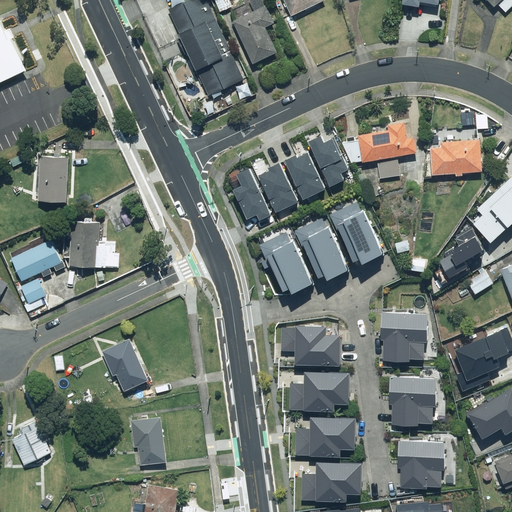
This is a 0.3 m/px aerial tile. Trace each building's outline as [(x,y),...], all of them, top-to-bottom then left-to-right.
[(280,0),(288,16),(323,1),(322,0),(280,0)] [(511,2),(511,0),(485,0),(492,7),(496,3),(503,11),(511,2)] [(201,1),(172,15),(183,39),(177,42),(205,101),(240,85),(201,1)] [(278,53),(265,26),(275,22),(267,6),(232,22),(252,65),(278,53)] [(0,82),(28,70),(9,29),(6,31),(1,19),(0,19),(0,82)] [(358,137),(362,162),(416,152),(414,138),(406,140),(403,124),(387,127),(387,131),(358,137)] [(348,171),(332,140),(324,143),(321,136),(309,142),(330,187),(344,180),(341,174),(348,171)] [(439,143),(440,147),(431,148),(433,174),(483,170),(480,139),(439,143)] [(325,190),(307,153),(297,158),(296,155),(285,160),(302,200),(325,190)] [(72,198),(73,154),(44,154),(42,197),(72,198)] [(401,159),(380,163),(383,178),(404,173),(401,159)] [(297,202),(279,163),(269,168),(270,172),(260,176),(276,212),(297,202)] [(272,210),(251,164),(238,170),(244,181),(235,185),(249,214),(259,210),(261,215),(272,210)] [(511,175),(477,208),(482,214),(473,222),(490,242),(511,221),(511,175)] [(442,177),(425,177),(424,190),(441,190),(442,177)] [(365,257),(385,248),(366,206),(362,207),(358,198),(331,210),(337,223),(340,221),(356,255),(363,252),(365,257)] [(324,214),(296,226),(307,253),(311,252),(320,271),(328,269),(330,274),(350,264),(331,222),(328,223),(324,214)] [(103,263),(104,220),(76,219),(75,262),(103,263)] [(270,252),(286,284),(292,281),(295,287),(316,278),(295,235),(292,236),(288,227),(260,240),(267,254),(270,252)] [(413,234),(395,240),(400,254),(418,247),(413,234)] [(56,237),(15,256),(26,278),(67,259),(56,237)] [(470,279),(482,297),(488,294),(484,289),(496,281),(486,265),(480,269),(482,271),(470,279)] [(0,298),(8,283),(0,278),(0,298)] [(46,295),(38,278),(20,286),(28,304),(46,295)] [(466,279),(446,288),(453,304),(474,295),(466,279)] [(429,336),(430,308),(414,307),(414,310),(407,310),(407,307),(384,307),(382,335),(386,335),(385,355),(412,356),(412,353),(426,353),(427,336),(429,336)] [(511,343),(511,326),(503,314),(461,331),(464,343),(448,350),(463,386),(494,379),(486,363),(500,348),(511,343)] [(328,329),(328,322),(312,322),(312,324),(305,324),(305,321),(298,321),(296,359),(342,360),(342,330),(328,329)] [(153,375),(134,335),(106,348),(117,370),(120,368),(129,386),(153,375)] [(351,367),(306,367),(306,380),(292,379),(291,405),(336,406),(336,398),(351,398),(351,367)] [(416,371),(392,371),(391,399),(394,399),(393,419),(420,420),(421,417),(435,418),(435,400),(438,400),(438,372),(423,372),(422,374),(416,373),(416,371)] [(511,383),(470,408),(484,432),(504,421),(507,428),(511,424),(511,383)] [(85,410),(80,384),(64,387),(69,413),(85,410)] [(357,443),(358,412),(312,411),(312,425),(298,424),(297,451),(343,451),(343,443),(357,443)] [(138,442),(141,442),(144,460),(172,456),(166,412),(134,417),(138,442)] [(43,423),(39,425),(36,419),(24,424),(26,430),(16,435),(27,461),(55,449),(43,423)] [(447,435),(400,435),(400,463),(403,462),(402,482),(429,483),(429,481),(443,481),(444,464),(446,464),(447,435)] [(511,451),(498,457),(507,478),(511,475),(511,451)] [(363,488),(364,457),(319,456),(318,470),(304,469),(304,495),(349,496),(349,488),(363,488)] [(180,511),(184,487),(152,482),(149,502),(136,500),(134,511),(180,511)] [(430,497),(398,501),(398,511),(445,511),(445,505),(444,505),(443,498),(430,499),(430,497)]
